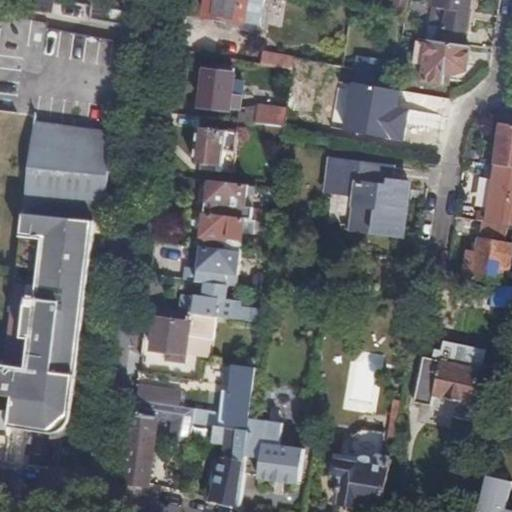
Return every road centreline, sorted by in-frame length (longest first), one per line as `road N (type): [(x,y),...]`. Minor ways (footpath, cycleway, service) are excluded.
road 1 (residential): [(168,0),(94,500)]
road 2 (residential): [(437,249),(460,123),(496,83),(507,0)]
